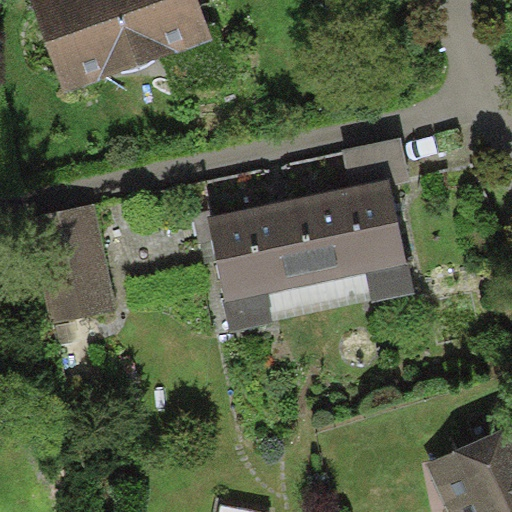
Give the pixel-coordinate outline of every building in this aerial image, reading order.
[(30,0),(64,93),(212,40),(198,0),(30,0)] [(402,137),(342,149),(349,186),(390,178),(391,184),(410,180),(402,137)] [(349,186),(208,214),(225,300),(407,263),(391,184),(390,178),(349,186)] [(95,204),(32,217),(54,323),(117,310),(95,204)] [(414,294),(407,263),(225,300),(231,333),(414,294)] [(511,511),(511,425),(427,464),(449,511),(511,511)] [(269,511),(270,511),(221,503),(219,511),(269,511)]
